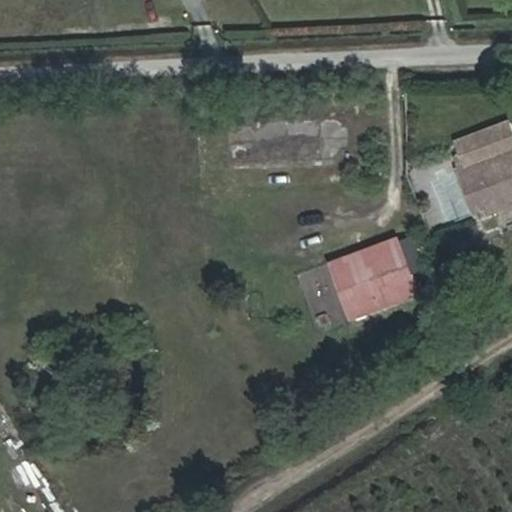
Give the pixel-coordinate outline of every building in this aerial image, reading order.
[(511,205),(511,127),(511,123),(459,143),(464,154),(456,157),(460,168),(472,163),(489,206),(492,213),(511,205)] [(489,206),(472,163),(460,168),(477,211),(489,206)] [(453,262),(491,243),(480,220),(441,239),(453,262)] [(423,269),(412,238),(402,242),(413,272),(423,269)] [(413,272),(402,242),(339,265),(354,307),(417,283),(413,272)] [(353,317),(421,292),(417,283),(354,307),(349,308),(353,317)]
